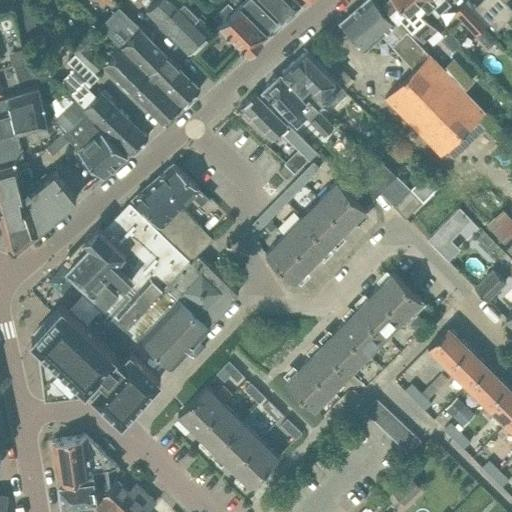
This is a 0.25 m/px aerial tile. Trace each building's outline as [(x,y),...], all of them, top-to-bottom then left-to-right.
[(200,41),(160,0),(156,0),(147,10),(189,52),(200,41)] [(185,0),(160,0),(200,41),(213,28),(203,18),(205,15),(192,2),(190,4),(185,0)] [(281,21),(258,0),(242,0),(241,2),(238,0),(230,0),(229,1),(228,0),(215,14),(222,21),(235,35),(250,49),(263,35),(262,35),(268,29),(273,28),(281,21)] [(259,0),(281,21),(282,22),(306,0),(259,0)] [(385,96),(441,154),(477,119),(485,127),(481,131),(494,143),(505,132),(400,26),(398,28),(396,24),(384,10),(375,0),(364,0),(341,21),(366,50),(382,35),(413,68),(385,96)] [(386,0),(385,2),(398,17),(399,18),(402,16),(423,39),(428,34),(435,29),(438,26),(423,9),(425,6),(426,5),(421,0),(386,0)] [(421,0),(426,5),(425,6),(427,9),(432,5),(438,12),(451,0),(421,0)] [(482,0),(475,7),(497,31),(511,16),(511,9),(503,0),(482,0)] [(455,11),(476,34),(488,23),(466,1),(455,11)] [(23,5),(16,12),(22,35),(38,19),(23,5)] [(101,25),(122,46),(182,106),(201,88),(119,7),(101,25)] [(0,64),(27,57),(13,9),(0,13),(0,64)] [(95,72),(104,64),(91,49),(96,44),(87,35),(72,49),(76,54),(95,72)] [(55,45),(47,53),(56,62),(64,54),(55,45)] [(122,46),(104,64),(164,123),(182,106),(122,46)] [(339,100),(346,94),(307,49),(283,70),(316,108),(321,103),(337,119),(348,108),(339,100)] [(99,77),(95,72),(76,54),(68,62),(90,85),(99,77)] [(27,57),(0,64),(0,90),(3,90),(0,80),(0,77),(3,77),(7,92),(38,83),(30,56),(27,57)] [(454,59),(446,66),(465,86),(472,79),(454,59)] [(282,71),(263,88),(277,103),(290,117),(297,126),(307,117),(311,122),(323,135),(334,125),(322,112),(320,114),(295,86),(282,71)] [(0,95),(0,134),(18,130),(48,122),(57,120),(55,118),(57,116),(58,115),(53,98),(44,101),(40,83),(39,83),(38,83),(7,92),(7,93),(0,95)] [(134,122),(110,98),(113,94),(105,86),(96,95),(83,83),(71,95),(75,99),(96,119),(130,152),(149,136),(134,122)] [(264,132),(272,140),(281,131),(310,159),(318,152),(256,92),(241,105),(266,130),(264,132)] [(57,116),(57,120),(67,131),(64,134),(63,135),(68,140),(104,176),(126,156),(100,130),(93,123),(96,119),(75,99),(58,115),(57,116)] [(18,130),(0,134),(0,157),(43,146),(51,137),(48,122),(18,130)] [(54,154),(68,140),(63,134),(63,133),(62,132),(47,147),(54,154)] [(16,246),(17,247),(76,198),(64,182),(55,171),(49,176),(46,172),(42,175),(45,179),(36,186),(30,179),(32,176),(28,161),(16,164),(14,158),(0,161),(0,207),(0,209),(1,209),(3,219),(9,242),(10,243),(10,242),(16,245),(16,246)] [(377,158),(355,179),(375,199),(381,193),(397,177),(377,158)] [(313,161),(306,169),(312,175),(320,168),(313,161)] [(162,224),(159,227),(192,260),(233,298),(239,292),(198,253),(213,237),(189,214),(193,210),(185,202),(192,195),(202,204),(209,197),(210,198),(210,197),(173,162),(134,197),(162,224)] [(279,170),(287,178),(295,170),(287,163),(279,170)] [(306,169),(298,177),(305,183),(312,175),(306,169)] [(425,175),(416,183),(428,195),(437,187),(425,175)] [(298,177),(291,184),(297,191),(305,183),(298,177)] [(397,177),(381,193),(394,205),(409,190),(397,177)] [(266,252),(295,280),(366,208),(338,180),(266,252)] [(291,184),(283,192),(290,198),(297,191),(291,184)] [(394,205),(406,218),(421,202),(409,190),(394,205)] [(282,206),(290,198),(283,192),(276,200),(282,206)] [(276,200),(268,208),(275,214),(282,206),(276,200)] [(192,260),(159,227),(158,228),(130,201),(103,229),(99,225),(85,238),(89,243),(67,267),(83,281),(78,286),(125,329),(131,334),(137,341),(141,336),(173,365),(211,325),(209,323),(214,317),(215,318),(233,298),(192,260)] [(459,207),(427,239),(447,259),(459,247),(450,238),(470,218),(459,207)] [(268,208),(261,215),(267,222),(275,214),(268,208)] [(261,215),(253,223),(260,229),(267,222),(261,215)] [(475,287),(488,300),(502,286),(504,283),(492,270),(475,287)] [(286,380),(315,408),(422,299),(393,271),(286,380)] [(81,381),(86,385),(91,380),(97,386),(92,391),(123,419),(161,378),(131,350),(122,358),(63,303),(32,336),(51,353),(55,384),(81,381)] [(419,315),(411,324),(420,333),(429,324),(419,315)] [(429,346),(448,365),(468,345),(449,326),(429,346)] [(448,365),(468,384),(487,364),(468,345),(448,365)] [(405,371),(413,379),(434,357),(427,350),(422,356),(421,355),(405,371)] [(223,367),(217,373),(225,381),(231,375),(237,381),(244,375),(229,361),(226,364),(223,367)] [(479,411),(487,404),(507,384),(487,364),(468,384),(479,395),(471,403),(479,411)] [(422,393),(415,400),(425,410),(432,403),(429,399),(449,378),(442,372),(422,393)] [(245,389),(259,403),(266,397),(251,382),(245,389)] [(405,390),(415,400),(422,393),(412,383),(405,390)] [(487,404),(507,423),(511,417),(511,388),(507,384),(487,404)] [(178,413),(251,484),(279,456),(206,385),(178,413)] [(377,398),(371,405),(378,412),(385,405),(377,398)] [(263,406),(277,421),(284,414),(269,400),(263,406)] [(453,416),(463,426),(476,414),(466,403),(453,416)] [(371,405),(365,411),(372,418),(378,412),(371,405)] [(385,405),(378,412),(386,419),(392,412),(385,405)] [(378,412),(372,418),(380,425),(386,419),(378,412)] [(392,412),(386,419),(393,425),(399,419),(392,412)] [(281,424),(296,439),(302,432),(287,418),(281,424)] [(386,419),(380,425),(387,432),(393,425),(386,419)] [(399,419),(393,425),(400,432),(406,426),(399,419)] [(451,421),(444,429),(454,439),(461,431),(451,421)] [(393,425),(387,432),(394,438),(400,432),(393,425)] [(406,426),(400,432),(408,439),(414,433),(406,426)] [(461,431),(454,439),(464,448),(471,441),(461,431)] [(400,432),(394,438),(402,445),(408,439),(400,432)] [(414,433),(408,439),(415,446),(421,440),(414,433)] [(86,434),(53,440),(53,442),(54,442),(57,461),(60,482),(81,478),(80,476),(81,476),(84,475),(92,472),(108,468),(118,465),(114,461),(106,453),(86,434)] [(408,439),(402,445),(409,452),(415,446),(408,439)] [(490,459),(482,467),(492,477),(500,469),(490,459)] [(91,499),(94,501),(101,494),(102,495),(110,485),(108,468),(92,472),(84,475),(81,476),(80,476),(81,478),(60,482),(63,503),(91,499)] [(500,469),(492,477),(502,486),(509,479),(500,469)] [(93,511),(146,511),(156,502),(136,482),(129,489),(117,477),(110,485),(102,495),(101,494),(94,501),(88,507),(93,511)] [(404,483),(394,493),(405,504),(415,494),(404,483)]
